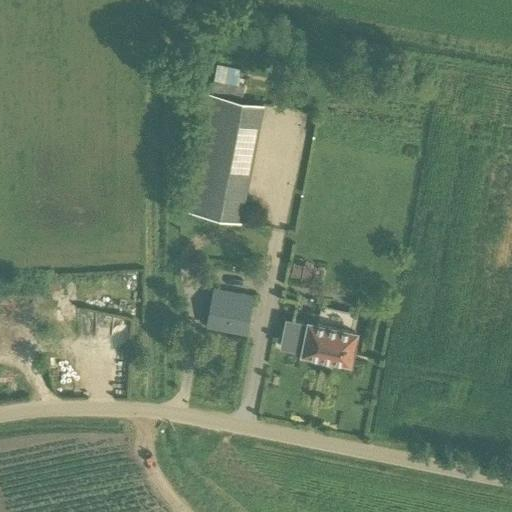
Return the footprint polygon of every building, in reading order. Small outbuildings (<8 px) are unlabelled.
[(240,80),(242,65),(216,62),(215,78),(240,80)] [(212,92),(238,96),(240,83),(214,78),(212,92)] [(246,199),(249,181),(199,172),(191,212),(242,222),(246,199)] [(245,332),(251,302),(212,294),(207,324),(245,332)] [(295,318),(289,348),(301,350),(301,353),(349,363),(356,331),(308,321),(295,318)]
